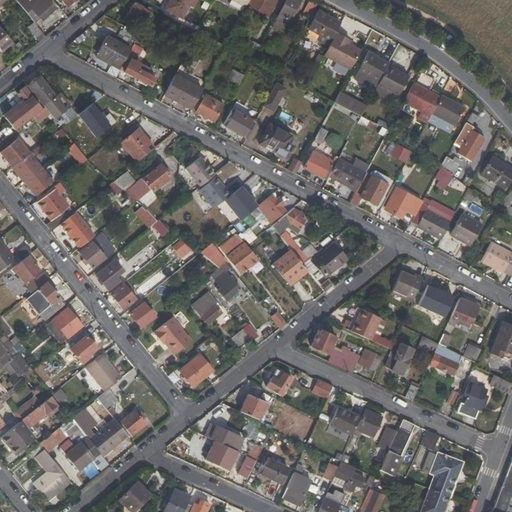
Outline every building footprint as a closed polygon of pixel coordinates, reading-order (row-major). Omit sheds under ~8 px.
[(14,0),(33,22),(38,18),(40,19),(53,9),(45,0),(14,0)] [(188,6),(193,8),(197,0),(169,0),(165,9),(181,18),(188,6)] [(276,0),(250,0),(247,5),(268,16),(276,0)] [(296,0),(285,0),(273,23),(276,25),(282,28),(285,29),(300,2),(296,0)] [(313,10),(317,1),(314,0),(309,0),(302,13),(309,17),(313,10)] [(139,15),(149,20),(152,14),(133,3),(121,21),(132,28),(139,15)] [(115,22),(119,16),(109,10),(102,15),(115,22)] [(340,24),(313,10),(309,17),(308,18),(312,21),(307,28),(331,41),(336,32),(340,24)] [(38,43),(45,37),(33,22),(29,26),(26,24),(24,26),(26,27),(38,43)] [(0,52),(11,44),(0,29),(0,52)] [(224,46),(197,32),(196,33),(194,38),(222,52),(224,46)] [(346,38),(336,32),(331,41),(323,55),(350,69),(354,63),(361,50),(348,44),(345,42),(346,38)] [(121,67),(127,58),(131,50),(106,36),(96,54),(121,67)] [(241,52),(253,59),(260,46),(248,40),(241,52)] [(367,54),(353,79),(374,90),(375,87),(378,82),(387,67),(387,64),(367,54)] [(137,70),(139,65),(127,58),(121,67),(120,70),(137,80),(135,83),(144,88),(146,84),(150,87),(154,79),(137,70)] [(418,72),(425,75),(431,64),(424,60),(418,72)] [(396,99),(407,78),(387,67),(378,82),(375,87),(395,98),(396,99)] [(227,79),(238,86),(244,76),(232,70),(227,79)] [(191,110),(201,90),(174,76),(163,95),(191,110)] [(29,87),(62,128),(92,105),(88,100),(82,104),(78,99),(65,109),(61,104),(59,106),(52,98),(55,96),(40,78),(29,87)] [(413,83),(402,103),(429,118),(430,115),(438,100),(424,92),(426,90),(413,83)] [(272,112),(283,90),(273,85),(262,107),(272,112)] [(25,115),(28,119),(39,110),(37,107),(38,105),(24,87),(16,94),(30,112),(25,115)] [(395,98),(375,87),(374,90),(371,95),(382,101),(383,98),(392,103),(395,98)] [(439,97),(426,90),(424,92),(438,100),(439,97)] [(338,93),(333,103),(360,117),(365,107),(338,93)] [(454,127),(464,108),(441,95),(439,97),(438,100),(430,115),(453,126),(454,127)] [(196,112),(213,121),(222,105),(204,96),(196,112)] [(83,119),(101,140),(118,126),(101,105),(83,119)] [(49,115),(44,108),(33,117),(38,124),(49,115)] [(223,125),(245,137),(254,123),(231,111),(223,125)] [(472,128),(479,117),(471,112),(456,137),(461,140),(470,127),(472,128)] [(427,122),(449,134),(453,126),(430,115),(429,118),(427,122)] [(378,119),(375,124),(387,131),(390,125),(378,119)] [(282,133),(268,125),(265,131),(272,135),(271,137),(275,139),(276,138),(279,139),(282,133)] [(320,145),(327,132),(320,128),(313,141),(320,145)] [(121,143),(136,162),(153,148),(138,129),(121,143)] [(378,140),(381,142),(387,131),(383,129),(378,140)] [(456,153),(469,163),(484,139),(471,130),(456,153)] [(271,137),(272,135),(265,131),(258,144),(263,147),(264,146),(273,150),(279,139),(276,138),(275,139),(271,137)] [(288,143),(291,137),(287,135),(283,141),(280,148),(289,153),(293,146),(288,143)] [(280,148),(283,141),(279,139),(273,150),(272,152),(286,159),(289,153),(280,148)] [(17,140),(0,152),(0,153),(11,168),(28,154),(17,140)] [(384,152),(390,156),(397,143),(391,140),(384,152)] [(74,145),(86,161),(97,152),(91,146),(87,150),(82,144),(78,147),(75,143),(74,145)] [(428,151),(415,143),(413,147),(426,155),(428,151)] [(312,151),(303,168),(326,180),(328,176),(335,163),(312,151)] [(28,154),(11,168),(23,182),(40,168),(28,154)] [(186,169),(200,187),(214,175),(200,157),(186,169)] [(445,157),(440,166),(452,176),(459,164),(445,157)] [(338,158),(335,163),(328,176),(349,187),(348,189),(354,192),(364,172),(338,158)] [(489,163),(484,160),(478,170),(482,173),(482,174),(503,188),(511,173),(511,170),(493,158),(489,163)] [(287,170),(295,174),(301,163),(293,159),(287,170)] [(169,178),(159,165),(125,193),(134,200),(145,191),(148,195),(169,178)] [(34,195),(51,182),(40,168),(23,182),(34,195)] [(359,197),(374,205),(389,179),(373,171),(359,197)] [(216,177),(198,191),(213,209),(230,195),(216,177)] [(247,191),(257,185),(252,178),(243,183),(247,191)] [(448,182),(456,187),(458,183),(451,179),(448,182)] [(114,197),(122,191),(111,182),(106,187),(114,197)] [(60,195),(65,191),(59,183),(34,202),(50,222),(45,226),(50,232),(59,225),(74,213),(79,208),(74,202),(69,207),(60,195)] [(241,187),(224,201),(240,220),(257,206),(241,187)] [(392,193),(383,209),(410,222),(421,201),(398,188),(394,195),(392,193)] [(472,201),(476,194),(468,188),(464,195),(472,201)] [(511,196),(511,191),(510,190),(506,196),(499,211),(510,217),(511,213),(511,208),(508,206),(511,196)] [(492,205),(499,211),(506,196),(498,192),(492,205)] [(272,196),(257,208),(269,223),(284,212),(280,207),(283,204),(278,198),(275,200),(272,196)] [(410,224),(440,240),(450,222),(425,209),(430,202),(423,198),(421,201),(410,222),(410,224)] [(153,224),(155,222),(146,210),(144,211),(141,207),(134,213),(147,229),(153,224)] [(301,217),(302,214),(292,208),(271,225),(278,235),(286,228),(297,235),(305,220),(301,217)] [(76,246),(91,234),(74,213),(59,225),(76,246)] [(463,243),(470,247),(481,225),(461,214),(450,233),(464,240),(463,243)] [(161,236),(167,232),(157,220),(155,222),(153,224),(161,236)] [(240,234),(249,242),(255,236),(246,227),(240,234)] [(279,237),(282,240),(288,235),(285,231),(279,237)] [(450,233),(449,235),(463,243),(464,240),(450,233)] [(239,274),(256,261),(234,234),(218,247),(239,274)] [(294,240),(292,241),(288,235),(282,240),(290,250),(302,264),(317,252),(310,244),(301,251),(296,245),(297,244),(294,240)] [(0,270),(14,260),(0,241),(0,270)] [(177,242),(170,247),(181,260),(191,251),(187,246),(184,249),(177,242)] [(78,252),(90,268),(102,259),(90,243),(78,252)] [(225,262),(211,243),(200,253),(218,268),(221,265),(225,262)] [(502,273),(502,272),(508,275),(511,267),(511,255),(511,254),(490,243),(481,261),(502,273)] [(334,244),(312,261),(324,276),(346,258),(334,244)] [(25,245),(15,253),(21,260),(27,256),(31,253),(25,245)] [(301,279),(299,276),(306,270),(302,264),(290,250),(272,264),(290,287),(301,279)] [(25,284),(40,272),(27,256),(21,260),(12,268),(25,284)] [(130,268),(133,273),(145,263),(142,259),(130,268)] [(95,275),(107,290),(117,281),(114,278),(121,272),(113,261),(95,275)] [(224,272),(225,270),(221,265),(218,268),(209,275),(220,288),(217,291),(225,301),(239,290),(224,272)] [(392,291),(412,301),(421,280),(401,271),(392,291)] [(39,286),(49,278),(44,272),(35,280),(39,286)] [(313,279),(324,293),(330,288),(320,275),(313,279)] [(44,322),(64,305),(45,282),(25,299),(44,322)] [(111,295),(123,309),(134,300),(123,285),(111,295)] [(443,318),(452,298),(427,286),(418,305),(443,318)] [(462,297),(481,303),(483,296),(464,290),(462,297)] [(221,312),(222,311),(207,292),(190,306),(206,325),(221,313),(221,312)] [(469,325),(477,305),(458,298),(446,324),(453,327),(456,319),(469,325)] [(130,313),(141,327),(153,317),(142,303),(130,313)] [(504,320),(506,308),(499,307),(496,318),(504,320)] [(59,344),(81,327),(67,308),(45,326),(59,344)] [(378,319),(360,311),(350,332),(368,340),(378,319)] [(269,318),(278,329),(285,324),(277,312),(269,318)] [(172,318),(153,333),(159,341),(161,339),(164,343),(173,355),(190,341),(172,318)] [(490,353),(501,358),(504,351),(511,354),(511,326),(501,323),(490,353)] [(258,336),(248,325),(242,330),(250,339),(252,342),(258,336)] [(238,349),(250,339),(242,330),(230,339),(238,349)] [(311,346),(328,354),(335,338),(317,331),(311,346)] [(446,348),(451,338),(442,333),(437,344),(446,348)] [(17,335),(9,342),(13,347),(21,341),(17,335)] [(89,355),(96,349),(86,336),(70,349),(83,365),(91,358),(89,355)] [(424,352),(428,345),(435,349),(437,345),(437,344),(422,337),(417,349),(424,352)] [(462,356),(474,363),(481,348),(468,342),(462,356)] [(399,345),(397,348),(392,346),(390,350),(382,366),(400,375),(411,351),(399,345)] [(452,375),(460,357),(437,345),(435,349),(428,364),(452,375)] [(26,371),(28,374),(32,371),(13,347),(7,352),(0,357),(0,364),(2,367),(8,363),(19,377),(26,371)] [(357,364),(369,370),(369,369),(376,355),(364,349),(357,364)] [(105,359),(107,358),(103,353),(85,368),(104,391),(108,389),(121,378),(105,359)] [(357,362),(339,354),(334,365),(352,373),(357,362)] [(374,371),(381,357),(376,355),(369,369),(374,371)] [(192,386),(211,371),(198,356),(180,371),(192,386)] [(264,386),(281,396),(282,395),(290,400),(292,397),(291,395),(297,385),(291,381),(292,380),(275,369),(264,386)] [(7,379),(13,387),(13,386),(19,381),(13,374),(7,379)] [(488,385),(509,394),(511,385),(511,383),(493,375),(488,385)] [(485,389),(484,388),(486,384),(473,378),(471,384),(468,383),(463,396),(466,397),(463,405),(460,404),(457,412),(474,419),(479,405),(482,406),(485,397),(482,396),(485,389)] [(53,386),(48,380),(43,384),(48,390),(53,386)] [(311,392),(326,400),(331,387),(317,380),(311,392)] [(404,397),(411,401),(417,388),(409,385),(404,397)] [(17,391),(13,386),(13,387),(0,397),(0,426),(3,424),(0,420),(0,405),(1,405),(0,404),(17,391)] [(111,407),(118,401),(108,389),(104,391),(96,398),(101,404),(113,419),(118,416),(111,407)] [(446,402),(452,405),(457,393),(452,390),(446,402)] [(266,404),(247,395),(239,412),(258,421),(266,404)] [(31,411),(21,419),(19,421),(1,436),(16,455),(34,440),(27,430),(57,406),(50,396),(39,405),(31,411)] [(39,405),(33,398),(25,404),(31,411),(39,405)] [(85,407),(89,413),(101,404),(96,398),(85,407)] [(25,404),(13,414),(19,421),(21,419),(31,411),(25,404)] [(350,435),(358,418),(336,408),(328,424),(350,435)] [(371,437),(380,418),(363,409),(352,435),(358,438),(361,432),(371,437)] [(119,422),(131,437),(146,425),(134,410),(119,422)] [(67,414),(62,418),(66,422),(71,419),(67,414)] [(84,434),(71,419),(66,422),(55,431),(59,436),(64,432),(73,443),(84,434)] [(88,440),(102,457),(127,436),(113,419),(88,440)] [(399,458),(415,425),(403,420),(397,431),(387,451),(379,470),(391,476),(399,458)] [(212,441),(236,452),(237,452),(243,439),(215,425),(213,430),(209,439),(212,440),(212,441)] [(386,426),(377,447),(387,451),(397,431),(386,426)] [(213,430),(208,427),(204,436),(209,439),(213,430)] [(432,451),(438,436),(426,431),(419,445),(432,451)] [(209,439),(204,436),(197,433),(189,450),(204,457),(212,440),(209,439)] [(53,442),(49,437),(40,444),(44,449),(49,456),(52,453),(47,447),(53,442)] [(89,454),(93,450),(85,440),(80,444),(66,455),(78,470),(92,459),(89,454)] [(236,452),(212,441),(204,460),(227,471),(236,452)] [(249,449),(246,456),(255,460),(261,447),(249,442),(247,448),(249,449)] [(44,449),(40,444),(29,452),(33,458),(34,458),(44,449)] [(39,493),(46,501),(70,482),(49,456),(44,449),(34,458),(46,473),(32,485),(35,488),(39,493)] [(427,452),(420,470),(427,473),(435,455),(427,452)] [(427,473),(434,476),(429,489),(449,496),(461,463),(435,453),(435,455),(427,473)] [(322,454),(319,459),(328,463),(331,458),(322,454)] [(350,467),(353,459),(343,454),(339,462),(350,467)] [(237,475),(247,479),(255,460),(246,456),(237,475)] [(257,473),(280,483),(287,469),(264,458),(257,473)] [(339,462),(331,458),(328,463),(321,478),(330,482),(339,462)] [(393,477),(402,459),(399,458),(391,476),(393,477)] [(511,511),(511,458),(491,511),(511,511)] [(355,469),(350,467),(339,462),(330,482),(352,492),(355,485),(361,488),(365,478),(354,473),(355,469)] [(298,476),(302,468),(296,465),(281,498),(298,505),(310,482),(298,476)] [(136,483),(118,500),(130,511),(133,511),(149,496),(136,483)] [(341,501),(345,493),(332,488),(329,496),(341,501)] [(419,511),(442,511),(449,496),(429,489),(419,511)] [(163,511),(182,511),(186,504),(189,497),(174,490),(163,511)] [(376,511),(384,496),(370,490),(367,496),(359,511),(376,511)] [(324,496),(322,501),(316,511),(336,511),(341,504),(324,496)] [(192,504),(191,507),(186,504),(182,511),(205,511),(209,505),(200,500),(197,506),(192,504)]
